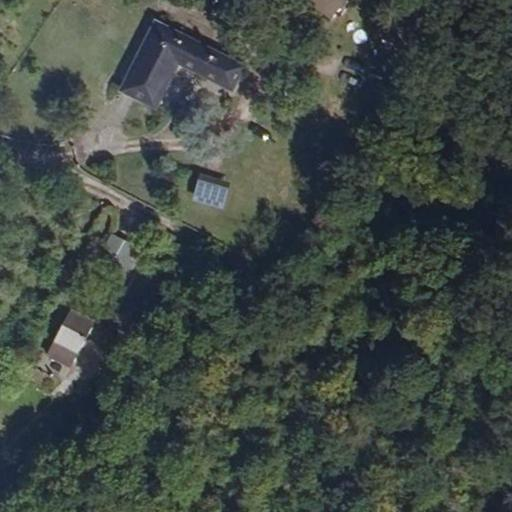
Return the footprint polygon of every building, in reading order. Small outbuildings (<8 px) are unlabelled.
[(122,88),(170,25),(156,18),(121,87),(122,88)] [(156,103),(178,58),(226,82),(241,61),(170,25),(122,88),(156,103)] [(245,62),(241,61),(226,82),(233,85),(245,62)] [(198,178),(192,199),(223,208),(229,187),(198,178)] [(133,243),(114,232),(100,256),(121,269),(130,253),(128,252),(133,243)] [(94,319),(72,308),(50,350),(73,362),(94,319)]
